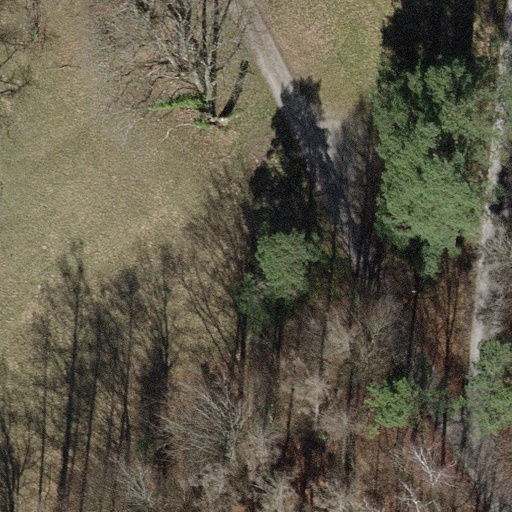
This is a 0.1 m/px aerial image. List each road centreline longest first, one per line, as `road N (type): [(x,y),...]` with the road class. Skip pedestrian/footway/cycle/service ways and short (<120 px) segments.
road 1 (unclassified): [(495,495),(431,388),(237,0)]
road 2 (unclassified): [(495,495),(481,368),(511,80)]
